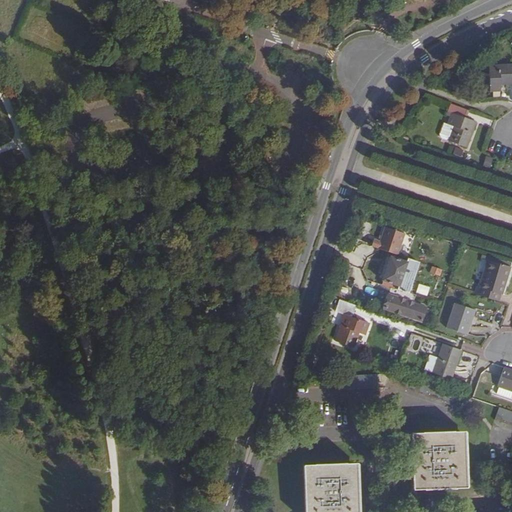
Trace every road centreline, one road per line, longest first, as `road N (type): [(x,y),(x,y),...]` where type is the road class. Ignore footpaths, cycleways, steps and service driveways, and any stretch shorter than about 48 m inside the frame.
road 1 (primary): [(238,511),(342,191),(383,97),(424,59),(511,19)]
road 2 (primary): [(504,0),(416,44),(363,99),(245,437)]
road 3 (track): [(115,511),(105,414),(23,142)]
road 4 (track): [(511,221),(351,168)]
